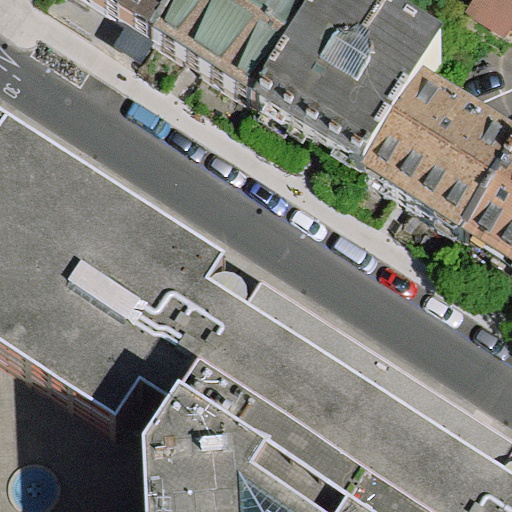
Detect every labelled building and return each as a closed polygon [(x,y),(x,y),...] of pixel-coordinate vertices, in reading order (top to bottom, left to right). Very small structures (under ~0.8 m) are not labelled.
[(76,0),(158,52),(191,0),(76,0)] [(261,119),(329,13),(307,0),(191,0),(158,52),(261,119)] [(364,184),(418,100),(441,66),(337,0),(329,13),(261,119),(364,184)] [(433,0),(428,8),(459,28),(476,0),(433,0)] [(466,250),(511,178),(511,160),(418,100),(364,184),(466,250)] [(511,511),(511,459),(260,299),(248,314),(246,302),(241,294),(234,289),(224,288),(215,290),(223,275),(0,132),(0,367),(123,445),(147,407),(175,425),(156,453),(157,511),(511,511)] [(511,280),(511,178),(466,250),(511,280)]
